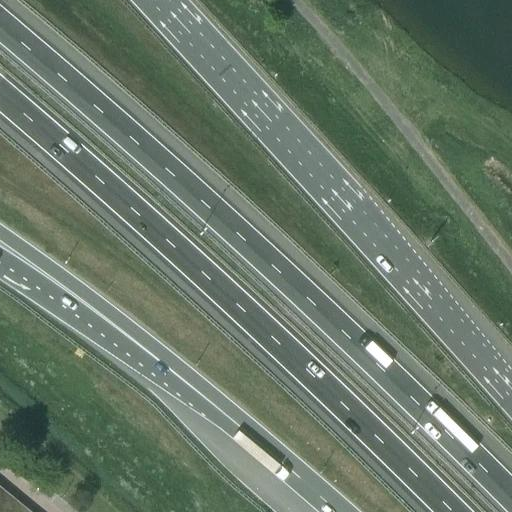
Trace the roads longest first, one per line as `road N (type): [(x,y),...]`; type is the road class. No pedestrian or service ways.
road 1 (motorway): [(511,495),(0,25)]
road 2 (motorway): [(0,95),(314,377),(450,511)]
road 3 (motorway): [(511,396),(152,0)]
road 4 (motorway): [(0,233),(164,356),(300,477)]
road 5 (motorway): [(0,264),(300,477)]
